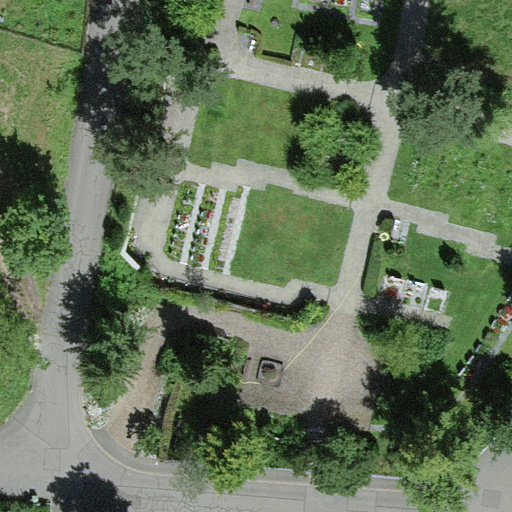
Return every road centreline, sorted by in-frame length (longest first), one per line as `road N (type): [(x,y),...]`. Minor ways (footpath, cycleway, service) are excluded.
road 1 (residential): [(42,459),(101,0)]
road 2 (residential): [(331,511),(107,496),(42,459)]
